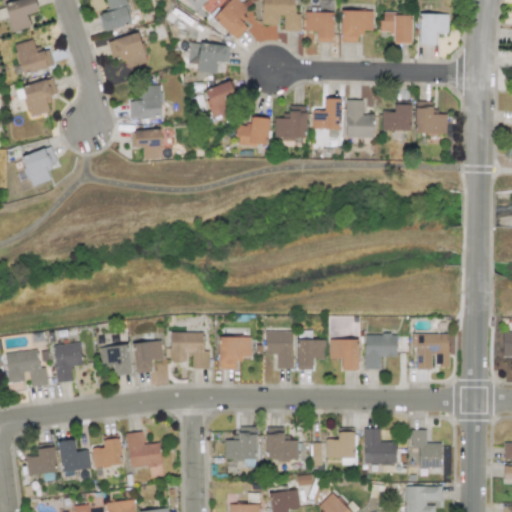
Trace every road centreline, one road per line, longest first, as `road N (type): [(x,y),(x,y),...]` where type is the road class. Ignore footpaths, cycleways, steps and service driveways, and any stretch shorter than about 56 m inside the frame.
road 1 (residential): [(511,400),(191,398),(0,421)]
road 2 (residential): [(473,511),(475,230)]
road 3 (residential): [(477,76),(275,74)]
road 4 (residential): [(476,191),(482,0)]
road 5 (residential): [(88,131),(94,93),(68,0)]
